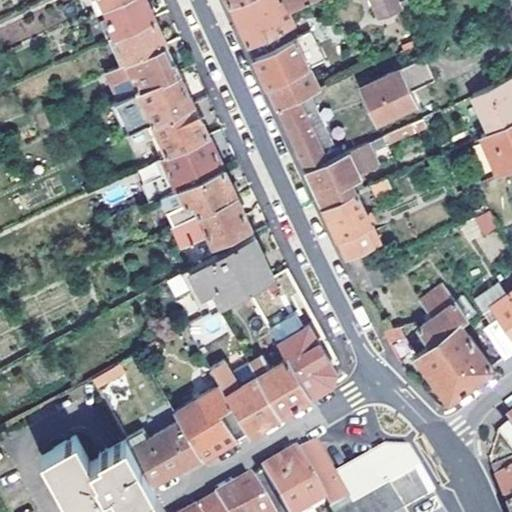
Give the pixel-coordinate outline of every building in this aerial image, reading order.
[(118,0),(93,0),(98,9),(104,7),(118,0)] [(113,34),(155,15),(147,0),(118,0),(104,7),(110,19),(107,20),(113,34)] [(290,8),(307,0),(235,0),(231,2),(241,24),(251,44),(290,26),(297,23),(290,8)] [(370,0),(378,18),(401,6),(398,0),(370,0)] [(167,43),(155,15),(113,34),(106,37),(119,65),(167,43)] [(270,85),(315,65),(329,59),(315,29),(296,38),(290,26),(251,44),(267,80),(270,85)] [(167,43),(119,65),(108,70),(119,97),(131,92),(180,70),(167,43)] [(360,85),(376,121),(418,102),(413,90),(436,80),(425,55),(360,85)] [(280,107),(309,94),(324,87),(315,65),(270,85),(280,107)] [(194,101),(180,70),(131,92),(139,108),(114,120),(121,135),(151,121),(194,101)] [(511,75),(478,91),(496,128),(511,120),(511,75)] [(99,145),(121,135),(114,120),(139,108),(131,92),(119,97),(84,114),(99,145)] [(336,151),(309,94),(280,107),(286,121),(308,169),(343,153),(341,148),(336,151)] [(194,101),(151,121),(165,153),(209,134),(194,101)] [(505,172),(511,168),(511,120),(496,128),(485,133),(502,173),(505,172)] [(350,151),(354,160),(405,136),(401,127),(382,135),(350,151)] [(224,166),(209,134),(165,153),(162,155),(176,187),(224,166)] [(350,151),(343,153),(308,169),(322,199),(325,207),(357,192),(353,182),(362,177),(354,160),(350,151)] [(440,154),(432,157),(440,176),(448,173),(440,154)] [(162,155),(154,159),(169,190),(176,187),(162,155)] [(224,166),(176,187),(169,190),(163,193),(176,221),(237,194),(224,166)] [(388,177),(370,186),(376,198),(393,190),(388,177)] [(372,223),(357,192),(325,207),(338,234),(344,247),(355,272),(380,260),(365,226),(372,223)] [(252,225),(237,194),(176,221),(174,222),(185,247),(211,234),(215,242),(252,225)] [(491,210),(478,216),(487,232),(499,225),(491,210)] [(478,216),(466,221),(476,238),(487,232),(478,216)] [(196,297),(183,304),(192,320),(275,275),(254,232),(220,251),(193,265),(191,266),(205,292),(196,297)] [(185,247),(193,265),(220,251),(215,242),(211,234),(185,247)] [(191,266),(182,270),(196,297),(205,292),(191,266)] [(491,305),(507,294),(497,279),(473,297),(483,310),(491,305)] [(463,323),(477,313),(465,295),(457,301),(444,284),(421,300),(434,317),(420,328),(433,346),(463,323)] [(511,290),(507,294),(491,305),(501,318),(486,328),(505,355),(511,348),(511,290)] [(260,307),(255,300),(249,304),(253,311),(260,307)] [(267,327),(274,341),(302,327),(296,314),(267,327)] [(391,342),(400,361),(415,352),(401,323),(392,324),(385,331),(391,342)] [(448,398),(494,366),(463,323),(433,346),(418,356),(448,398)] [(279,341),(288,356),(311,396),(331,385),(333,378),(335,372),(332,368),(307,326),(279,341)] [(140,349),(92,375),(97,384),(145,358),(140,349)] [(250,361),(257,373),(279,413),(286,410),(311,396),(288,356),(270,366),(263,353),(250,361)] [(279,413),(257,373),(240,383),(225,358),(212,365),(221,382),(232,402),(248,431),(255,427),(279,413)] [(173,408),(180,418),(199,453),(201,457),(221,446),(236,438),(220,409),(232,402),(221,382),(173,408)] [(248,431),(232,402),(220,409),(236,438),(248,431)] [(199,453),(180,418),(148,435),(144,428),(128,437),(152,479),(161,474),(199,453)] [(511,423),(501,432),(499,433),(511,448),(511,423)] [(100,448),(101,451),(90,457),(76,431),(40,451),(74,511),(129,511),(125,503),(143,493),(156,485),(155,483),(152,479),(128,437),(126,434),(114,440),(100,448)] [(413,447),(387,445),(337,473),(318,441),(298,452),(327,502),(332,511),(347,511),(425,467),(413,447)] [(292,456),(264,471),(288,511),(308,511),(327,502),(298,452),(292,456)] [(511,459),(493,467),(507,502),(510,509),(511,507),(511,459)] [(406,511),(403,506),(437,487),(425,467),(347,511),(406,511)] [(218,497),(226,511),(272,511),(253,478),(236,487),(218,497)] [(213,501),(198,508),(200,511),(226,511),(218,497),(213,501)]
